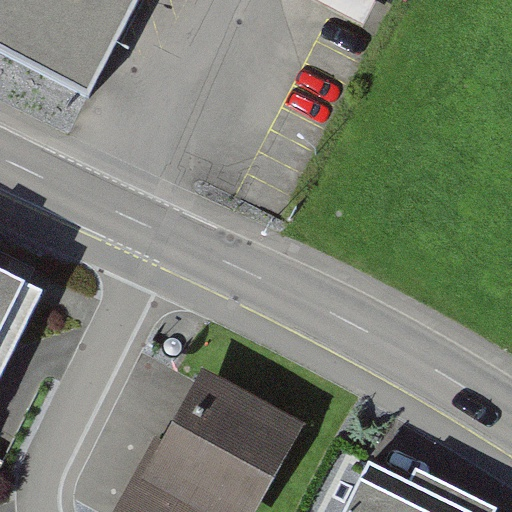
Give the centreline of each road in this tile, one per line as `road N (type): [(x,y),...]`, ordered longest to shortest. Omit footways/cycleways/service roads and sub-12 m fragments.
road 1 (tertiary): [(511,418),(327,311),(160,233)]
road 2 (residential): [(41,511),(39,485),(160,233)]
road 3 (tertiary): [(160,233),(0,155)]
